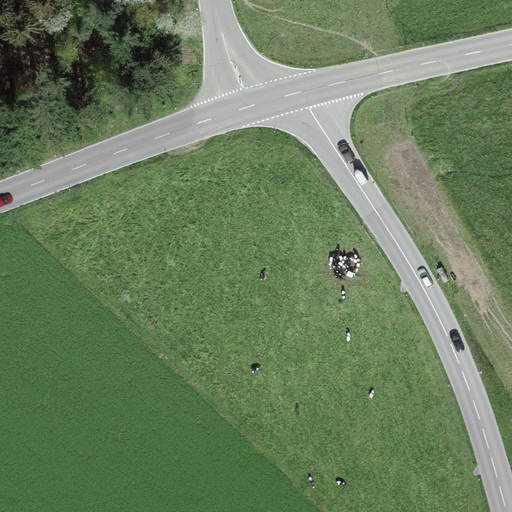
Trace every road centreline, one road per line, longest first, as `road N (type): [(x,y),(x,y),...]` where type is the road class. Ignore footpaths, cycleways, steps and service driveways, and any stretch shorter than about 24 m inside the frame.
road 1 (tertiary): [(295,92),(400,251),(439,327),(473,411),(499,511)]
road 2 (secondary): [(0,196),(250,106)]
road 3 (secondary): [(295,92),(511,43)]
